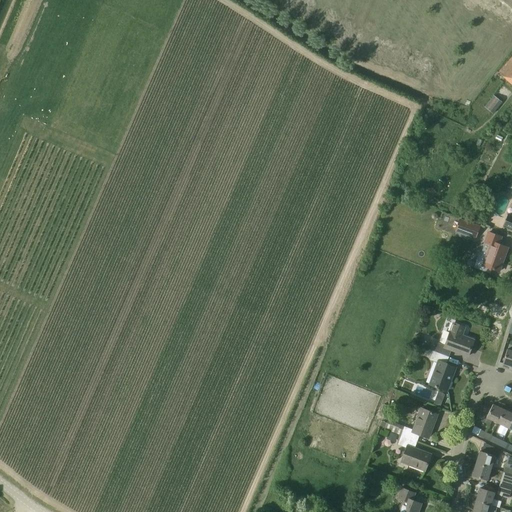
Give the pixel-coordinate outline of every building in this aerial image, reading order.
[(511,84),(511,57),(498,73),(511,84)] [(493,96),(484,107),(493,114),(502,102),(493,96)] [(503,226),(511,230),(511,216),(508,215),(503,226)] [(479,227),(460,220),(456,231),(475,238),(479,227)] [(491,245),(487,254),(482,252),(479,253),(474,268),(482,271),(484,266),(499,272),(508,248),(499,245),(502,237),(488,232),(485,243),(491,245)] [(436,342),(433,351),(449,357),(451,350),(468,356),(474,340),(462,336),(465,327),(454,323),(450,331),(445,345),(436,342)] [(511,350),(508,349),(503,363),(511,366),(511,350)] [(455,367),(446,364),(449,357),(433,351),(429,360),(438,363),(430,385),(446,391),(455,367)] [(440,407),(445,395),(438,392),(434,405),(440,407)] [(482,406),(477,419),(489,425),(492,420),(498,423),(504,409),(493,404),(491,410),(482,406)] [(428,438),(437,414),(422,408),(413,430),(388,420),(384,429),(401,436),(401,435),(417,442),(420,435),(428,438)] [(511,413),(504,409),(498,423),(509,428),(511,422),(511,413)] [(481,430),(478,436),(489,441),(492,435),(481,430)] [(431,454),(414,448),(417,442),(401,435),(401,436),(397,444),(407,448),(401,461),(425,470),(431,454)] [(492,435),(489,441),(500,446),(503,441),(492,435)] [(511,445),(503,441),(500,446),(511,452),(511,449),(511,445)] [(476,464),(491,468),(495,456),(480,451),(476,464)] [(491,468),(476,464),(473,475),(487,480),(491,468)] [(501,478),(511,481),(511,475),(503,473),(501,478)] [(500,484),(511,487),(511,481),(501,478),(500,484)] [(498,489),(511,493),(511,488),(511,487),(500,484),(498,489)] [(417,511),(421,504),(412,500),(414,493),(401,488),(398,498),(404,500),(399,511),(417,511)] [(493,499),(495,493),(480,488),(476,501),(491,505),(491,506),(491,505),(499,508),(501,502),(493,499)] [(498,489),(497,495),(504,497),(509,498),(511,493),(498,489)] [(488,511),(491,506),(491,505),(476,501),(472,511),(488,511)]
